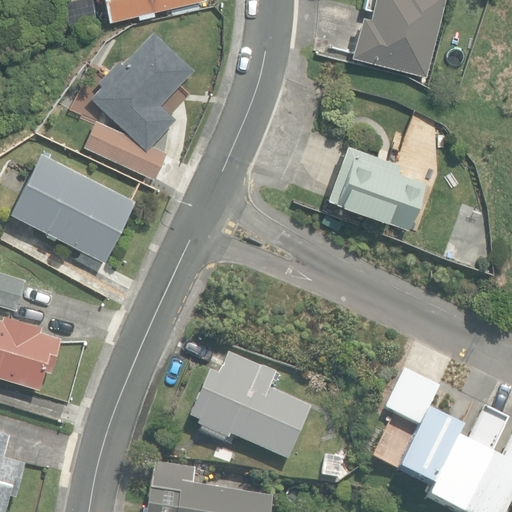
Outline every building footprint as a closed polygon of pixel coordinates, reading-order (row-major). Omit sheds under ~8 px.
[(102,0),(108,22),(200,0),(102,0)] [(372,0),(367,19),(360,17),(349,56),(424,76),(443,0),(372,0)] [(82,145),(152,178),(164,152),(144,149),(173,118),(158,104),(191,69),(151,31),(119,64),(116,61),(96,82),(100,85),(88,97),(127,134),(111,128),(94,120),(82,145)] [(323,198),(407,227),(424,179),(396,170),(398,164),(342,144),(323,198)] [(8,212),(102,260),(133,201),(39,152),(8,212)] [(0,305),(14,309),(23,279),(0,272),(0,305)] [(0,376),(37,387),(42,368),(49,370),(58,337),(38,331),(40,326),(1,315),(0,319),(0,318),(0,376)] [(228,435),(286,461),(309,408),(266,389),(273,373),(226,352),(215,375),(207,372),(187,417),(196,422),(195,425),(200,428),(199,431),(222,441),(223,438),(226,439),(228,435)] [(430,487),(454,439),(459,429),(425,412),(437,388),(402,371),(382,409),(417,426),(395,470),(430,487)] [(488,456),(506,420),(480,407),(462,444),(454,439),(430,487),(425,498),(453,511),(502,511),(511,492),(511,468),(496,460),(488,456)] [(511,428),(496,460),(511,468),(511,428)] [(0,511),(3,511),(7,498),(13,499),(22,464),(0,459),(6,437),(0,435),(0,511)] [(337,479),(341,458),(324,455),(320,476),(337,479)] [(268,511),(270,497),(189,486),(192,468),(152,462),(144,511),(268,511)]
